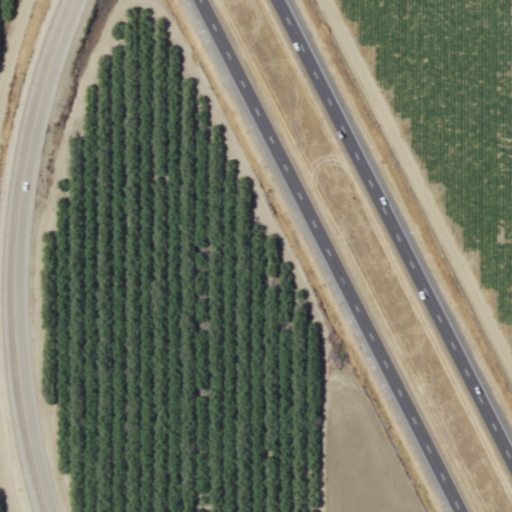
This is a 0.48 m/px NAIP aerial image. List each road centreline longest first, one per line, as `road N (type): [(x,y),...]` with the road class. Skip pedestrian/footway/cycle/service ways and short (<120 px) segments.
road 1 (motorway): [(195,0),(456,511)]
road 2 (tertiary): [(49,511),(34,474),(8,296),(25,130),(79,0)]
road 3 (motorway): [(511,452),(283,0)]
